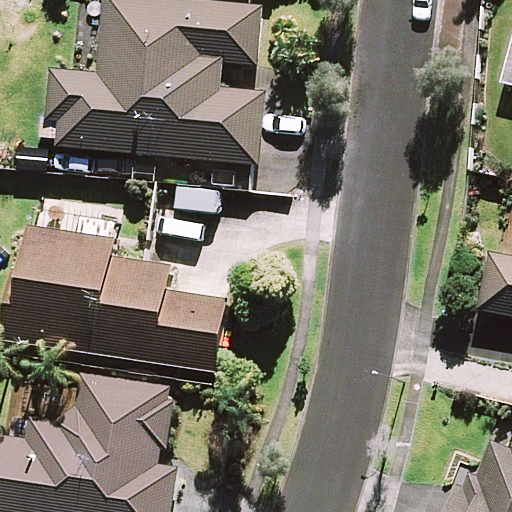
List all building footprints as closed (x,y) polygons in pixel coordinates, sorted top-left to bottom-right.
[(267,11),(146,0),(107,0),(100,81),(51,77),(45,150),(258,169),(265,97),(223,93),(225,65),(262,69),(267,11)] [(116,245),(30,233),(22,287),(12,286),(4,346),(217,376),(227,305),(172,297),(176,272),(114,263),(116,245)] [(511,264),(491,261),(481,314),(511,320),(511,264)] [(178,394),(84,381),(78,427),(32,421),(29,446),(0,441),(0,511),(172,511),(179,468),(168,467),(178,394)] [(511,511),(511,454),(493,447),(482,474),(465,468),(448,511),(511,511)]
